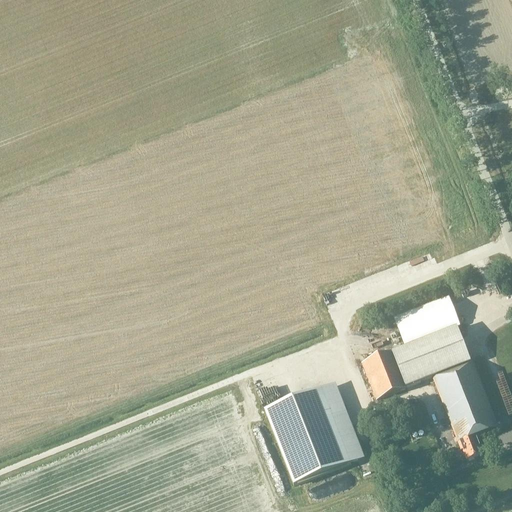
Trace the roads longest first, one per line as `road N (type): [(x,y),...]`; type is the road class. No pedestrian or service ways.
road 1 (track): [(510,242),(335,309),(345,336),(0,471)]
road 2 (unclassified): [(511,245),(414,0)]
